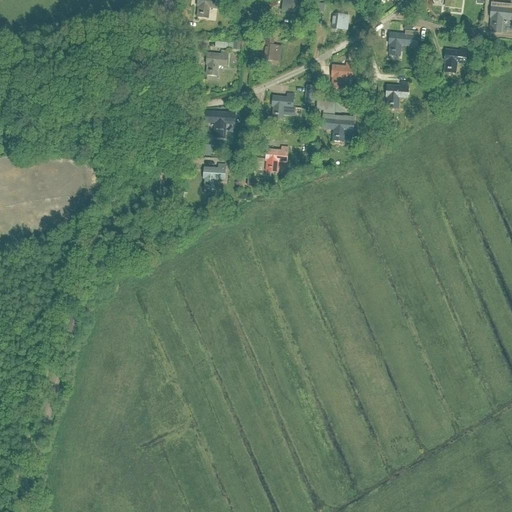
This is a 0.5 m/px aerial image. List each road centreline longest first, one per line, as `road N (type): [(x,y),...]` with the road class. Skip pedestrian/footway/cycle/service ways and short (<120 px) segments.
road 1 (track): [(30,511),(39,442),(93,249),(159,186),(181,151)]
road 2 (unclassified): [(181,105),(220,103),(287,76),(410,0)]
road 3 (track): [(169,17),(0,37)]
